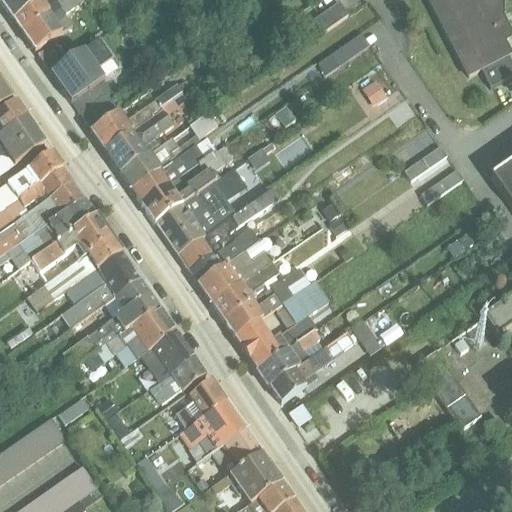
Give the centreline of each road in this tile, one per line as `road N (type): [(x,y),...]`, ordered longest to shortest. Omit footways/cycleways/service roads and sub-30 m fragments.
road 1 (residential): [(319,511),(200,327),(0,53)]
road 2 (unclassified): [(377,0),(391,17),(392,59),(462,155)]
